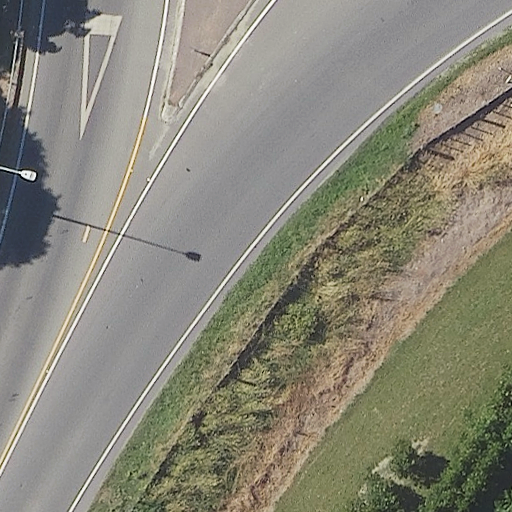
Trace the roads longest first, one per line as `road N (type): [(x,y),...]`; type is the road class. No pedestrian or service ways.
road 1 (trunk): [(366,0),(278,82),(0,461)]
road 2 (trunk): [(0,414),(45,238),(82,0)]
